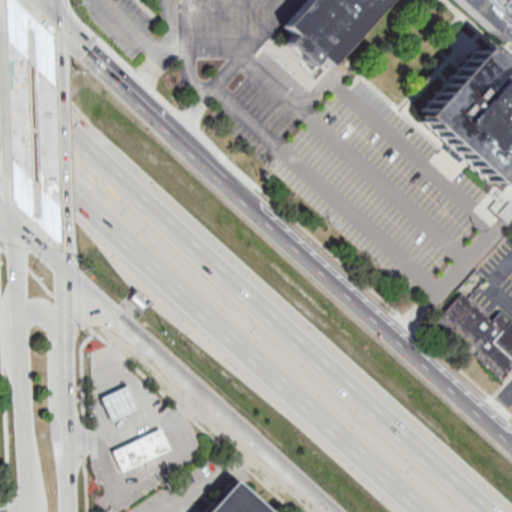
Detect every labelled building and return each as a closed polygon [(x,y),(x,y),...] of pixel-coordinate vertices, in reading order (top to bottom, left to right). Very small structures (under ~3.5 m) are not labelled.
[(382,0),(305,0),(282,27),(325,65),(382,0)] [(511,0),(456,0),(501,41),(511,29),(511,0)] [(495,183),(511,164),(511,74),(480,46),(419,115),(495,183)] [(511,323),(499,311),(488,321),(459,292),(435,317),(500,382),(511,370),(511,323)] [(98,398),(109,423),(136,411),(125,386),(98,398)] [(108,452),(118,473),(142,462),(145,468),(155,463),(152,457),(167,450),(158,429),(108,452)] [(202,511),(230,482),(263,511),(202,511)]
